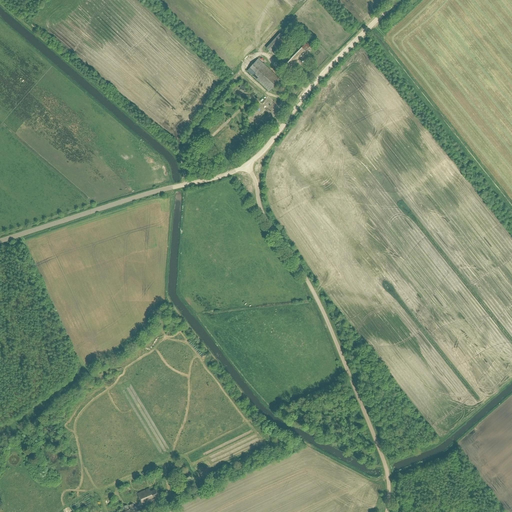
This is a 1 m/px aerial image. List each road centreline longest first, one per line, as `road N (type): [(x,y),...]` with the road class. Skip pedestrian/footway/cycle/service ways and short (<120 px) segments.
road 1 (unclassified): [(387,511),(378,445),(317,299),(263,217),(247,164)]
road 2 (unclassified): [(247,164),(0,240)]
road 3 (unclassified): [(247,164),(396,0)]
